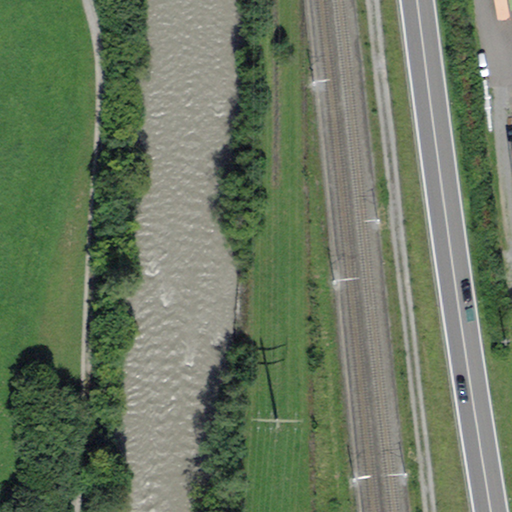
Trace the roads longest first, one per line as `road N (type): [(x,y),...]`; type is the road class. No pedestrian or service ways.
road 1 (trunk): [(491,511),(418,0)]
road 2 (track): [(430,511),(371,0)]
road 3 (track): [(86,0),(102,71),(72,511)]
